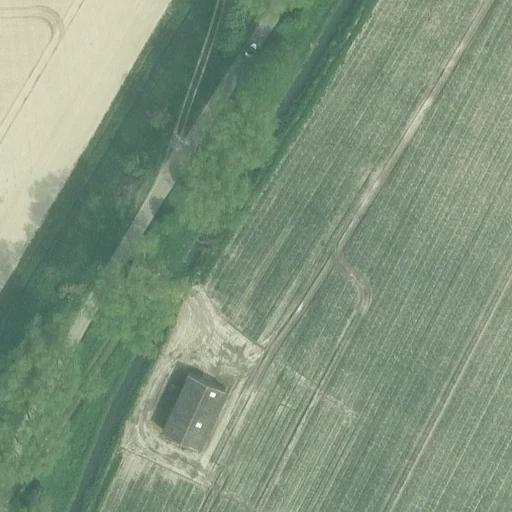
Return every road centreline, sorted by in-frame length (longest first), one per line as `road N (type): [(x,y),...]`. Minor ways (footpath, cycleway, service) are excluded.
road 1 (unclassified): [(0,489),(100,289),(282,0)]
road 2 (track): [(0,498),(24,482),(134,312),(162,294),(190,300)]
